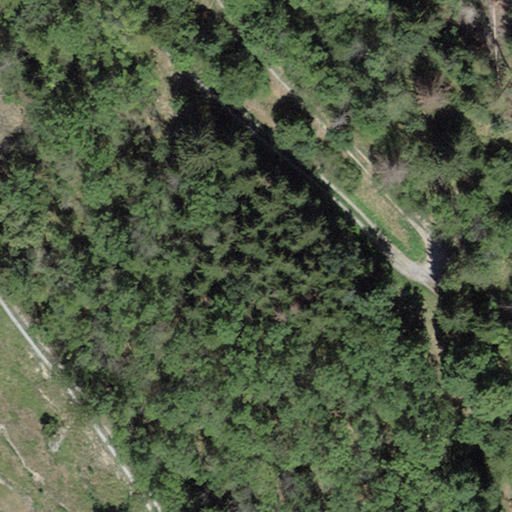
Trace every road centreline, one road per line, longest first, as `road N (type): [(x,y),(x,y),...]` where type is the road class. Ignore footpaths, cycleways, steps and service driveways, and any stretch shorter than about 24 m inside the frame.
road 1 (track): [(114,0),(402,262)]
road 2 (track): [(402,262),(403,243),(378,207),(337,171),(293,121),(277,88),(225,39),(212,0)]
road 3 (track): [(166,511),(0,269)]
road 4 (track): [(472,511),(414,426),(400,381),(402,262)]
road 5 (track): [(402,262),(511,372)]
